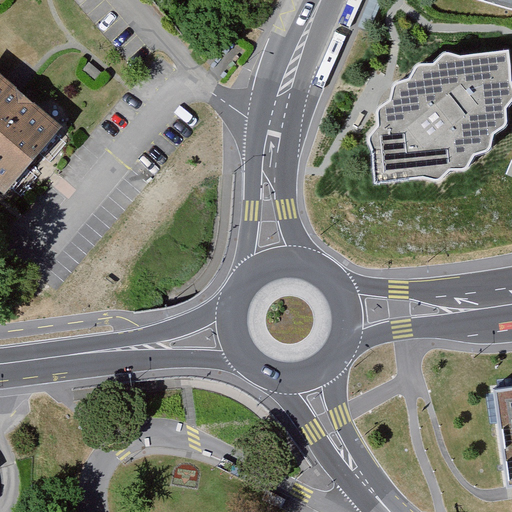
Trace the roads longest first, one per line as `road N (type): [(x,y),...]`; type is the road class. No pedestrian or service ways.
road 1 (residential): [(94,511),(94,486),(114,444),(152,428),(192,437),(349,511)]
road 2 (primary): [(234,334),(0,361)]
road 3 (residential): [(125,0),(193,76),(231,104),(275,116)]
road 4 (primary): [(511,290),(345,314)]
road 5 (unclassified): [(306,373),(340,446),(391,511)]
road 6 (tertiary): [(275,116),(269,197),(277,264)]
road 7 (tertiary): [(322,0),(275,116)]
